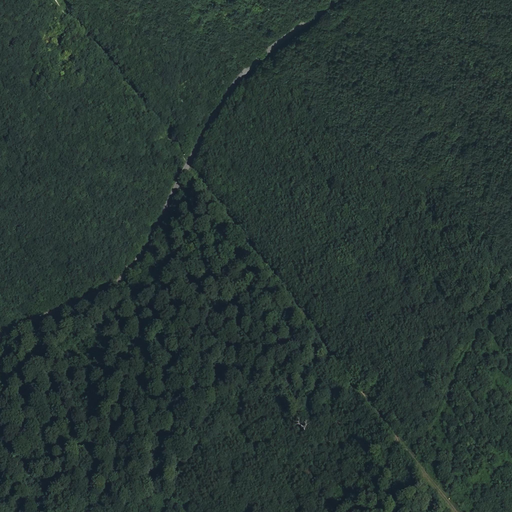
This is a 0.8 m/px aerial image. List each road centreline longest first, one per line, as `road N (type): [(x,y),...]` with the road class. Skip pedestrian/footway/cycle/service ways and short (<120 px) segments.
road 1 (track): [(454,511),(57,0)]
road 2 (tertiary): [(0,338),(128,282),(237,76),(332,0)]
road 3 (track): [(0,266),(59,251),(87,217),(116,162),(124,98),(155,0)]
